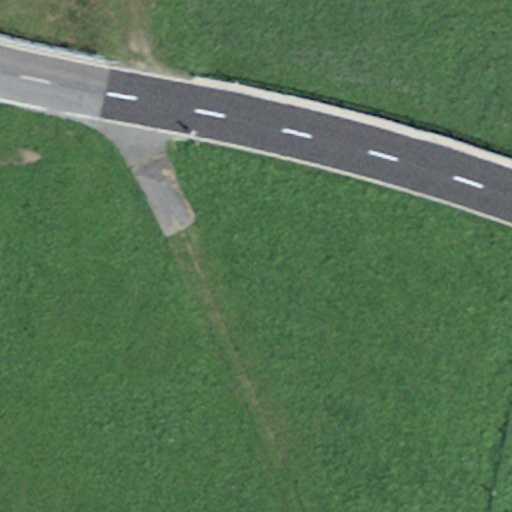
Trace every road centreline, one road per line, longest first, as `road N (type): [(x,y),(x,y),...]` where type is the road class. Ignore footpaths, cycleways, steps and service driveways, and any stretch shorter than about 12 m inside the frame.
road 1 (secondary): [(0,70),(222,115),(511,198)]
road 2 (track): [(109,93),(256,407),(290,511)]
